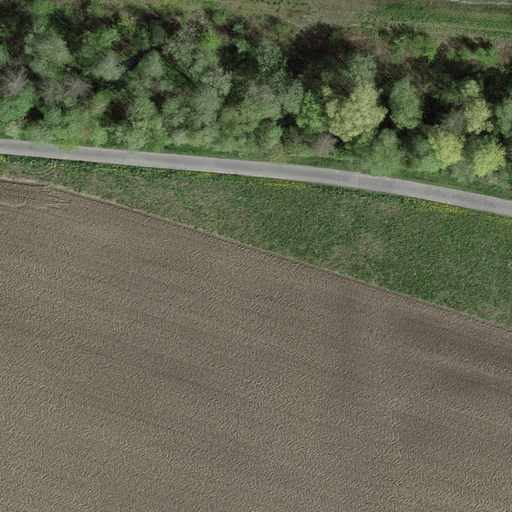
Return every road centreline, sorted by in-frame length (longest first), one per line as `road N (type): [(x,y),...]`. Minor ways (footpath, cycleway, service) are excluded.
road 1 (track): [(511,209),(292,162),(0,139)]
road 2 (track): [(511,42),(38,0)]
